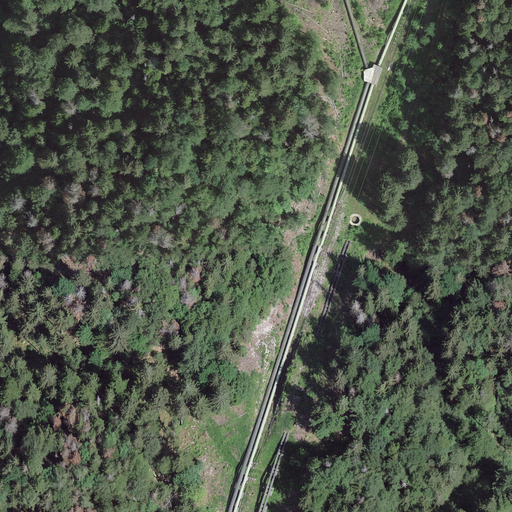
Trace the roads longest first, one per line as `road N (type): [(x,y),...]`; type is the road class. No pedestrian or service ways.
road 1 (track): [(511,469),(465,471),(405,450),(355,446),(279,482),(238,465),(188,392),(164,376),(0,328)]
road 2 (track): [(443,0),(404,134),(403,205),(416,247),(481,318),(494,408),(511,453)]
